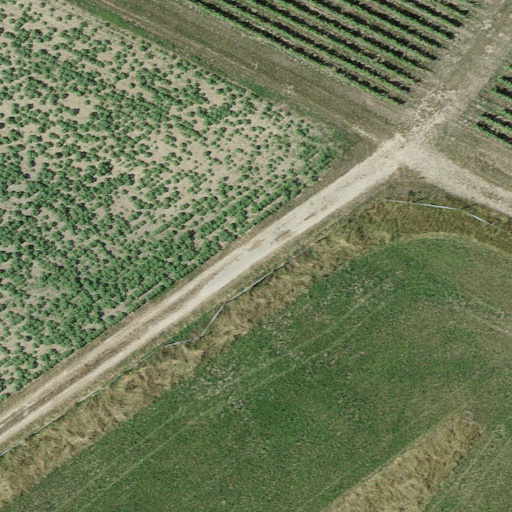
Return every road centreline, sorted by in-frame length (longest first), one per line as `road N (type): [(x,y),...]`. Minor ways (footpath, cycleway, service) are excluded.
road 1 (track): [(0,433),(355,181),(402,168)]
road 2 (track): [(70,0),(402,168)]
road 3 (track): [(402,168),(434,111),(511,16)]
